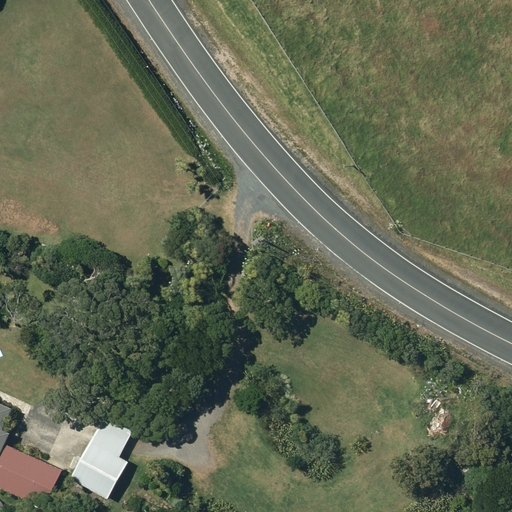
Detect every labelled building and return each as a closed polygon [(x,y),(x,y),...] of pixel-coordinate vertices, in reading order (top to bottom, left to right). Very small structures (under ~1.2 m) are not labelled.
[(228,232),(210,228),(207,244),(225,248),(228,232)] [(272,279),(261,287),(272,303),(283,295),(272,279)] [(70,281),(62,290),(66,294),(70,289),(81,300),(85,297),(70,281)] [(0,465),(16,431),(8,427),(18,406),(0,397),(0,465)] [(76,476),(113,497),(134,460),(124,454),(138,429),(109,418),(76,476)] [(13,443),(0,469),(0,482),(50,505),(67,468),(13,443)]
